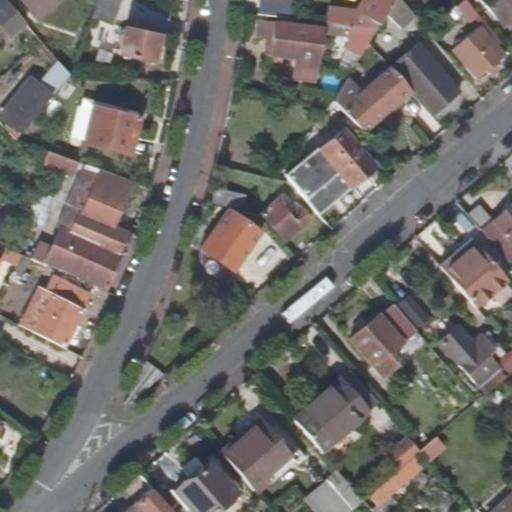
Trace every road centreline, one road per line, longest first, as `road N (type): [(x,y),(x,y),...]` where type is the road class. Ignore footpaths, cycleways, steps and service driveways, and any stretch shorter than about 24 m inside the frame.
road 1 (residential): [(51,511),(511,114)]
road 2 (residential): [(217,0),(194,165),(159,264),(32,511)]
